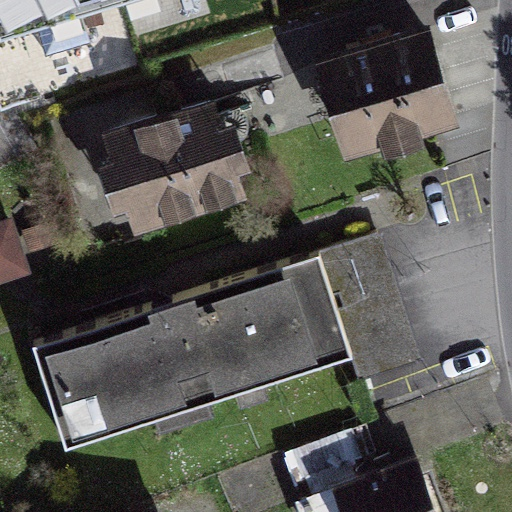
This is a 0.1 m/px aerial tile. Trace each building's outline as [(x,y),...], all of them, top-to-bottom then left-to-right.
[(91,0),(0,0),(0,24),(1,27),(91,0)] [(348,138),(461,104),(435,17),(321,51),(348,138)] [(126,219),(243,181),(214,92),(97,129),(126,219)] [(0,223),(0,270),(26,263),(13,219),(0,223)] [(67,444),(354,349),(320,245),(32,341),(67,444)] [(339,473),(354,511),(437,511),(412,446),(339,473)]
